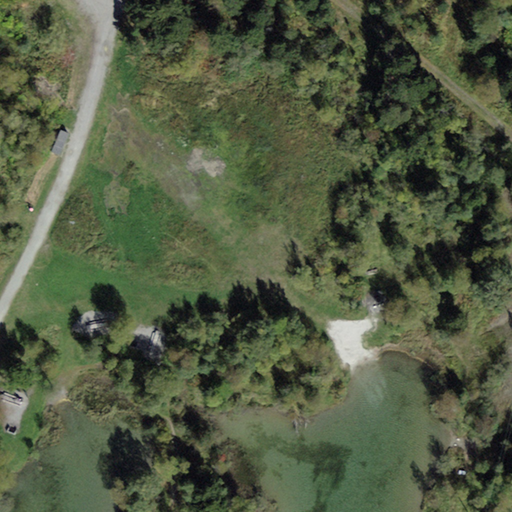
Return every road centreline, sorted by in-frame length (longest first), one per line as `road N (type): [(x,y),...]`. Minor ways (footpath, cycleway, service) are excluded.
road 1 (track): [(121,0),(56,195),(0,312)]
road 2 (track): [(334,0),(511,127)]
